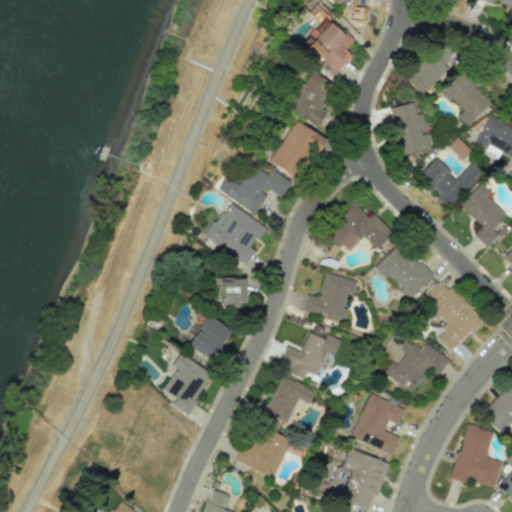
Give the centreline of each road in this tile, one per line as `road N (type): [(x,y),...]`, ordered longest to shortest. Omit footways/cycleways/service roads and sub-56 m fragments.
road 1 (residential): [(372,158),(336,178),(307,217),(269,325),(181,511)]
road 2 (residential): [(511,311),(390,188),(372,158),(366,103),(402,0)]
road 3 (residential): [(407,511),(452,413),(511,340)]
road 4 (residential): [(401,14),(461,28),(511,64)]
